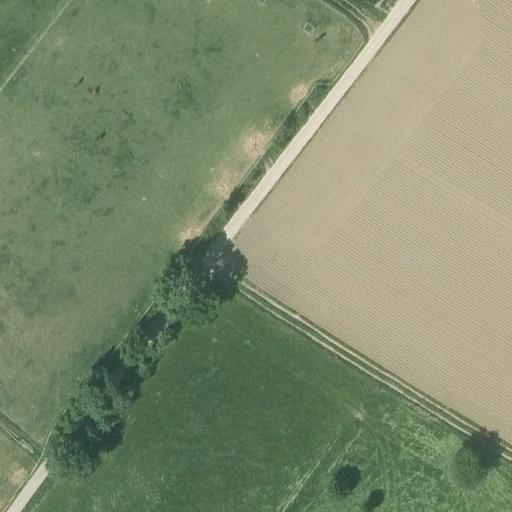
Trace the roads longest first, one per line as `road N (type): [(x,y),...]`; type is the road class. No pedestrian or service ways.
road 1 (track): [(17,511),(408,0)]
road 2 (track): [(511,459),(202,267)]
